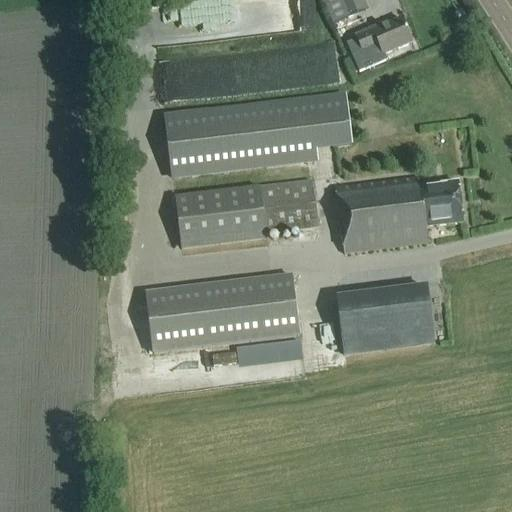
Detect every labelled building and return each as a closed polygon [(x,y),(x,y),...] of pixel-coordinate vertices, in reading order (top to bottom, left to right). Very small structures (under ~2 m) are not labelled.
[(337,0),(346,20),(367,11),(362,0),(337,0)] [(401,21),(355,39),(362,56),(377,50),(380,58),(411,45),(401,21)] [(172,182),(317,164),(316,153),(350,148),(344,94),(164,117),(172,182)] [(458,185),(419,189),(418,180),(335,190),(343,257),(428,246),(426,230),(463,226),(458,185)] [(312,184),(260,190),(174,200),(180,251),(266,240),(265,236),(318,230),(312,184)] [(299,339),(292,277),(145,294),(152,356),(299,339)] [(340,356),(427,344),(420,288),(333,300),(340,356)]
